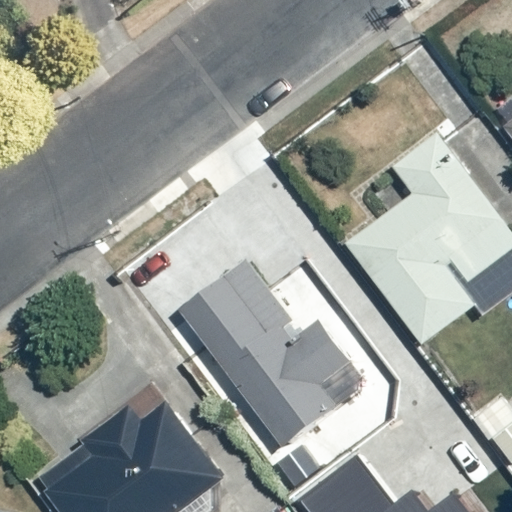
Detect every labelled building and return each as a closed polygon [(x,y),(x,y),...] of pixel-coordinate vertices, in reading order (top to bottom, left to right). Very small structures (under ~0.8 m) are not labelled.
[(511,298),(511,262),(508,256),(511,253),(511,222),(446,133),(403,165),(422,192),(355,241),(430,343),(478,307),(486,317),(511,298)] [(361,364),(360,362),(318,307),(300,321),(253,259),(185,310),(289,447),(347,404),(359,394),(360,392),(362,390),(363,388),(364,386),(365,384),(365,382),(365,379),(365,377),(365,375),(365,372),(364,370),(363,368),(363,366),(361,364)] [(511,394),(506,388),(475,412),(511,457),(511,394)] [(481,442),(440,390),(383,434),(423,487),(481,442)] [(214,511),(226,503),(217,493),(234,479),(168,400),(145,419),(132,403),(93,435),(104,449),(51,492),(67,511),(214,511)]
